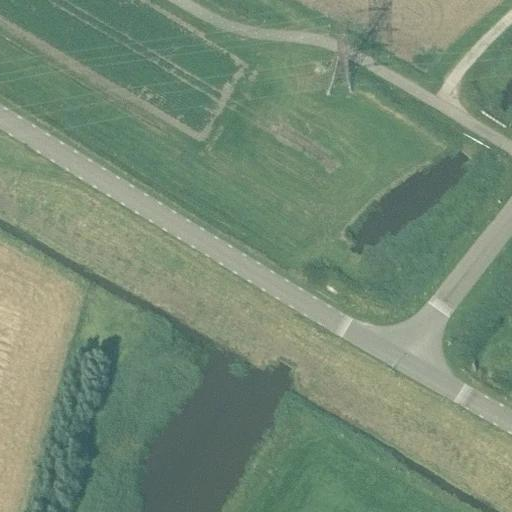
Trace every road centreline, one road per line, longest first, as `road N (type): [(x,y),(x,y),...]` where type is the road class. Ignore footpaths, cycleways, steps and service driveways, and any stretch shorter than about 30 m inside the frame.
road 1 (secondary): [(406,359),(0,118)]
road 2 (tertiary): [(406,359),(511,215)]
road 3 (unclassified): [(406,359),(318,511)]
road 4 (secondary): [(511,419),(406,359)]
